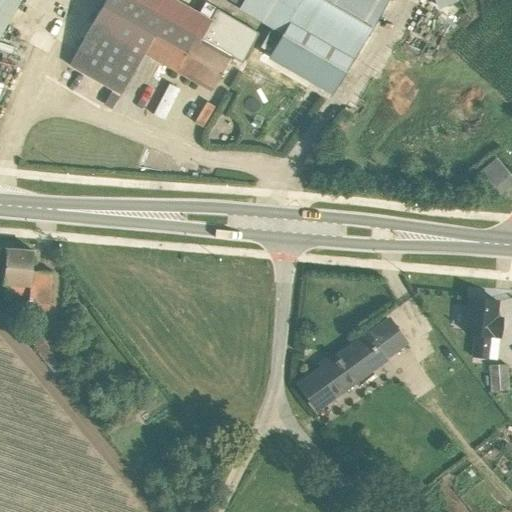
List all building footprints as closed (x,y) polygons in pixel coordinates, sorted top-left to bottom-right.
[(266,59),(329,96),(386,0),(0,0),(0,33),(19,0),(102,0),(67,66),(68,67),(118,96),(120,94),(142,55),(208,93),(240,38),(174,0),(224,0),(237,8),(237,10),(279,36),(266,59)] [(467,21),(455,40),(479,54),(491,35),(467,21)] [(505,195),(511,187),(511,169),(500,156),(483,171),(505,195)] [(31,252),(4,250),(1,285),(6,286),(5,302),(27,303),(26,317),(46,318),(46,316),(52,316),(52,304),(47,304),(50,273),(30,272),(31,252)] [(496,302),(468,299),(464,335),(472,336),(470,358),(495,361),(500,319),(494,318),(496,302)] [(315,409),(406,343),(389,320),(298,386),(315,409)] [(54,328),(34,336),(42,356),(62,348),(54,328)] [(487,366),(488,390),(507,390),(506,365),(487,366)] [(488,464),(504,485),(511,479),(511,460),(505,451),(488,464)]
